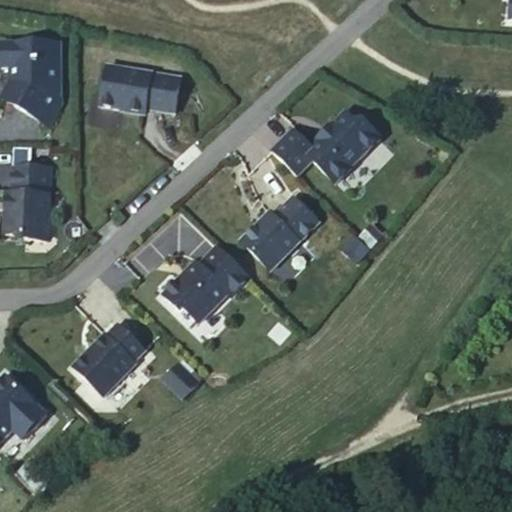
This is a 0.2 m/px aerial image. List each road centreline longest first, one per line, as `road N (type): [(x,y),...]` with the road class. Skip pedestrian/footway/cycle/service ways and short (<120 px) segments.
road 1 (unclassified): [(370,0),(77,279),(40,297),(0,297)]
road 2 (track): [(216,511),(389,427),(470,273),(511,220)]
